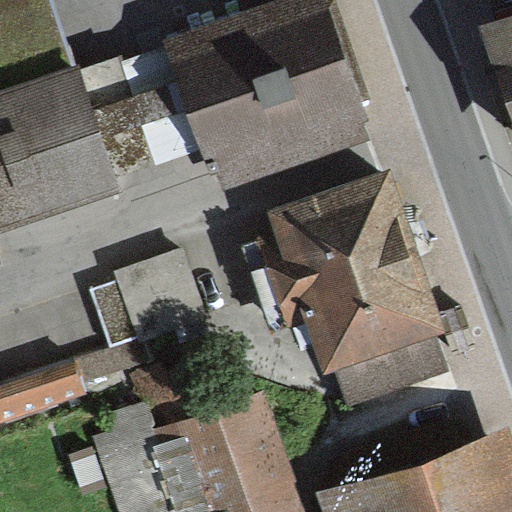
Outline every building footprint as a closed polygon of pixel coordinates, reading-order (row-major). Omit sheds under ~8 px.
[(52,0),(0,0),(0,91),(75,67),(52,0)] [(227,188),(366,140),(359,121),(367,118),(324,0),(258,0),(160,35),(164,45),(128,58),(126,51),(75,67),(112,178),(201,147),(210,175),(221,171),(227,188)] [(511,24),(481,37),(511,117),(511,24)] [(75,67),(0,91),(0,236),(119,196),(112,178),(75,67)] [(277,328),(303,319),(323,375),(338,369),(351,403),(447,367),(435,336),(446,333),(386,171),(272,212),(281,236),(248,248),(277,328)] [(119,280),(96,288),(115,345),(205,315),(183,248),(116,271),(119,280)] [(132,370),(160,449),(153,451),(174,511),(304,511),(263,394),(247,399),(225,338),(132,370)] [(0,420),(87,392),(77,361),(0,386),(0,420)] [(511,511),(511,443),(507,429),(321,495),(327,511),(511,511)]
